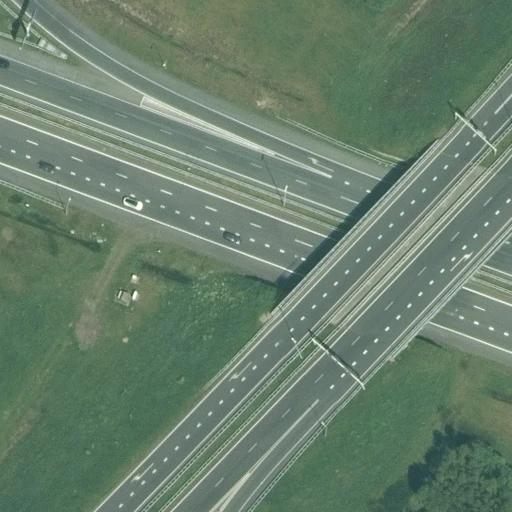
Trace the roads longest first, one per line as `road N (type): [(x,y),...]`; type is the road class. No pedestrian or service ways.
road 1 (trunk): [(511,107),(124,511)]
road 2 (motorway): [(0,132),(511,323)]
road 3 (motorway): [(329,196),(87,53),(21,0)]
road 4 (motorway): [(329,196),(0,74)]
road 5 (trunk): [(274,424),(511,177)]
road 6 (motorway): [(511,262),(329,196)]
road 7 (trunk): [(189,511),(274,424)]
